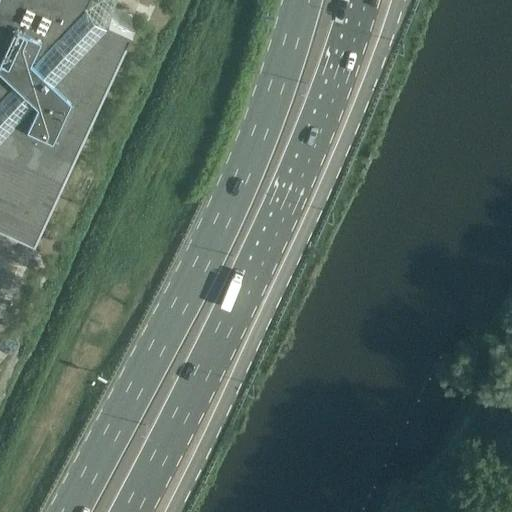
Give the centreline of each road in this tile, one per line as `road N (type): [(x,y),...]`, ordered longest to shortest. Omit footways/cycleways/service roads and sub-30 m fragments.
road 1 (primary): [(302,0),(277,87),(208,248),(69,511)]
road 2 (primary): [(128,511),(286,194),(358,0)]
road 3 (primary): [(172,511),(341,149),(397,0)]
